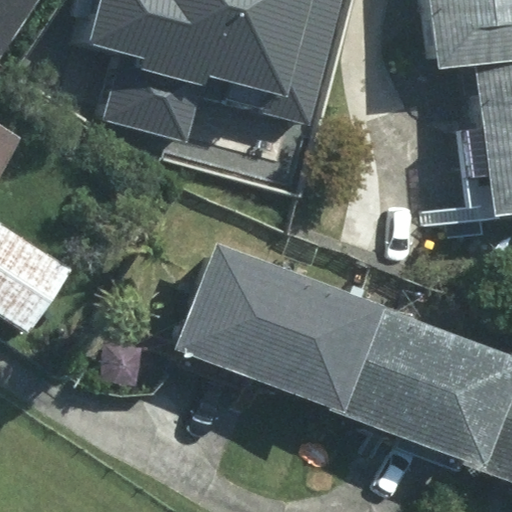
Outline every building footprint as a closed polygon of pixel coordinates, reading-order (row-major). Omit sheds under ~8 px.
[(0,0),(0,19),(12,0),(0,0)] [(186,98),(286,125),(321,0),(76,0),(66,37),(106,48),(87,113),(174,138),(186,98)] [(511,0),(423,0),(430,60),(473,56),(511,52),(511,0)] [(511,52),(473,56),(488,206),(511,203),(511,52)] [(53,268),(0,233),(0,321),(12,329),(53,268)] [(312,412),(352,309),(192,247),(152,350),(312,412)] [(452,466),(492,363),(352,309),(312,412),(452,466)] [(511,371),(492,363),(452,466),(511,490),(511,371)]
